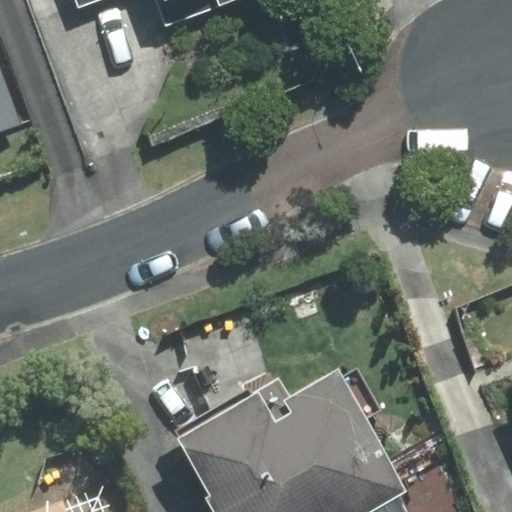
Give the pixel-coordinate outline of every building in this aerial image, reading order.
[(63,0),(69,15),(111,0),(143,0),(156,35),(251,0),(63,0)] [(0,135),(12,131),(0,98),(0,135)] [(511,369),(504,372),(511,391),(511,392),(500,397),(511,427),(511,369)] [(238,408),(157,456),(189,510),(185,511),(369,511),(391,499),(318,383),(274,409),(262,415),(269,428),(253,437),(238,408)] [(264,389),(236,403),(238,408),(253,437),(269,428),(262,415),(274,409),(264,389)]
